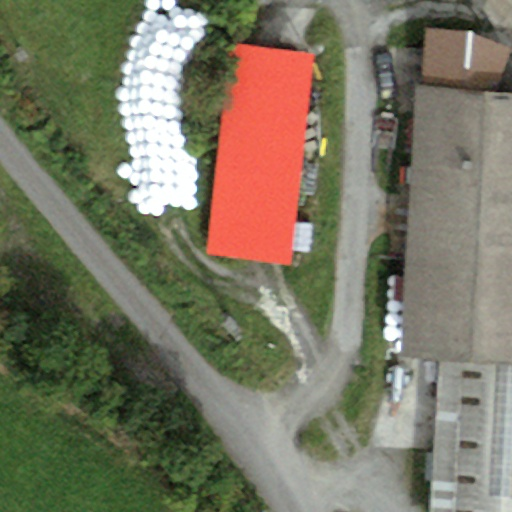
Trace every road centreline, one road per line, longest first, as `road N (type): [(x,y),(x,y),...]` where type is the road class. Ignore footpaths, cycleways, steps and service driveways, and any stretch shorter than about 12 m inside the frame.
road 1 (track): [(244,451),(332,373),(364,12),(357,0)]
road 2 (unclassified): [(0,157),(288,511)]
